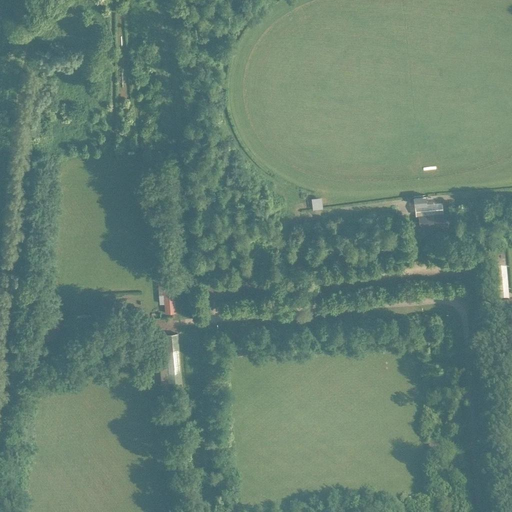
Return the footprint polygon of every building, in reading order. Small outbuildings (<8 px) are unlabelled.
[(415,209),(427,207),(426,199),(414,200),(415,209)] [(429,237),(449,235),(448,223),(444,223),(443,217),(419,219),(421,237),(429,237)] [(60,331),(41,333),(36,333),(37,345),(61,343),(60,331)] [(166,339),(170,388),(182,387),(178,338),(166,339)] [(246,345),(230,346),(231,359),(247,357),(246,345)]
